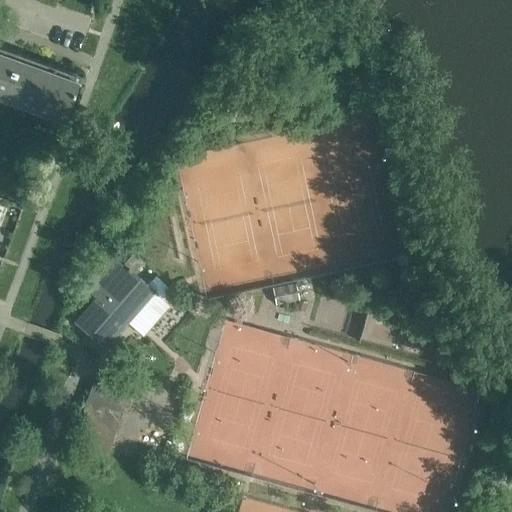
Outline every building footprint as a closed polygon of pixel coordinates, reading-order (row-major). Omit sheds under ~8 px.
[(0,95),(64,119),(78,80),(0,50),(0,95)] [(124,266),(113,256),(85,288),(96,297),(75,322),(105,348),(155,291),(125,265),(124,266)] [(296,283),(272,289),(276,304),(300,299),(296,283)] [(298,301),(296,310),(305,312),(307,303),(298,301)] [(107,451),(128,395),(95,382),(74,439),(107,451)]
